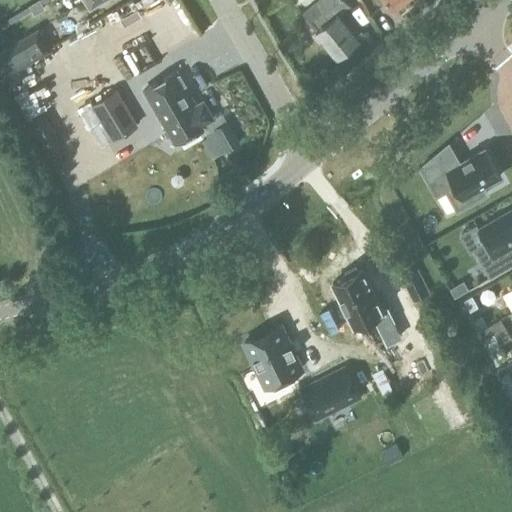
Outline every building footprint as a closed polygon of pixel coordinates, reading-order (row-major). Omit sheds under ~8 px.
[(337,54),(358,37),(340,15),(351,5),(347,0),(317,0),(302,12),(316,29),(317,29),(337,54)] [(369,17),(360,20),(367,38),(376,34),(369,17)] [(228,119),(222,123),(218,116),(216,117),(204,99),(197,103),(176,69),(141,90),(174,144),(202,127),(206,135),(214,130),(226,150),(241,142),(228,119)] [(118,88),(92,104),(113,140),(139,124),(118,88)] [(79,97),(45,122),(70,157),(104,132),(79,97)] [(500,176),(485,148),(459,162),(448,143),(420,167),(436,195),(446,189),(457,209),(487,193),(483,186),(500,176)] [(511,244),(511,209),(479,229),(486,242),(474,249),(489,277),(511,263),(511,249),(510,246),(511,244)] [(378,266),(349,281),(369,320),(398,305),(378,266)] [(402,275),(414,300),(429,292),(418,268),(402,275)] [(297,294),(250,317),(279,370),(324,347),(297,294)] [(478,306),(472,295),(464,299),(470,310),(478,306)] [(493,333),(486,337),(492,348),(500,344),(493,333)] [(506,355),(500,344),(492,348),(498,359),(506,355)] [(423,356),(402,364),(410,384),(431,376),(423,356)] [(300,387),(316,420),(362,398),(346,364),(300,387)] [(511,379),(509,374),(501,378),(507,389),(511,386),(511,379)] [(183,384),(188,402),(200,398),(194,380),(183,384)] [(410,406),(430,443),(454,429),(434,393),(410,406)] [(330,451),(306,463),(313,477),(337,466),(330,451)]
